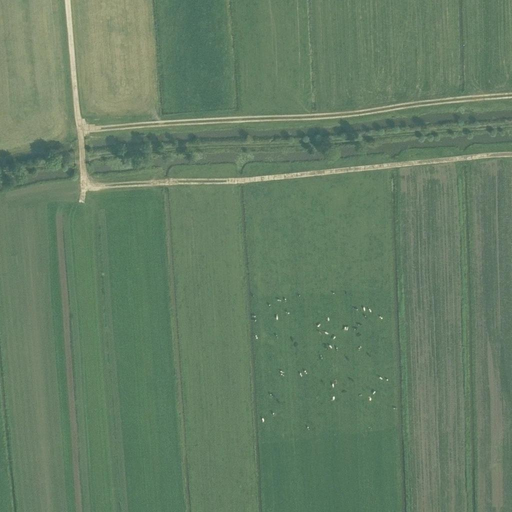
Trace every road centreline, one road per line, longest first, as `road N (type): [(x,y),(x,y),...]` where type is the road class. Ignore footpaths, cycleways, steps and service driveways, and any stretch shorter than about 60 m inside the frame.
road 1 (track): [(511,130),(98,154),(0,173)]
road 2 (track): [(100,511),(77,231),(85,159),(69,0)]
road 3 (track): [(85,186),(511,154)]
